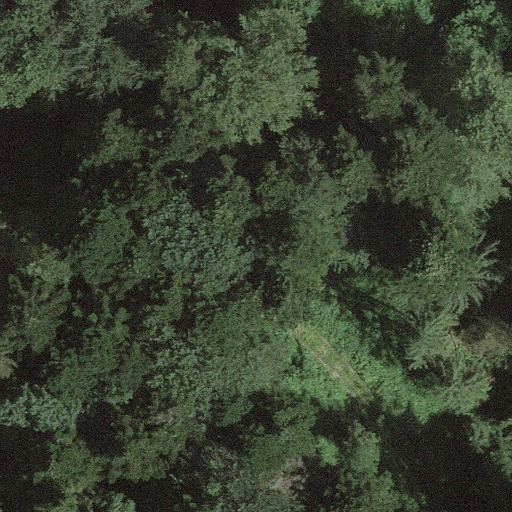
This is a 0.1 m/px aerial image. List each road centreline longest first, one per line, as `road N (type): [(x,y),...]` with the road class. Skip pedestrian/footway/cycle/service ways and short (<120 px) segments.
road 1 (track): [(0,258),(84,239),(165,244),(254,283),(322,339),(459,511)]
road 2 (track): [(375,0),(511,206)]
